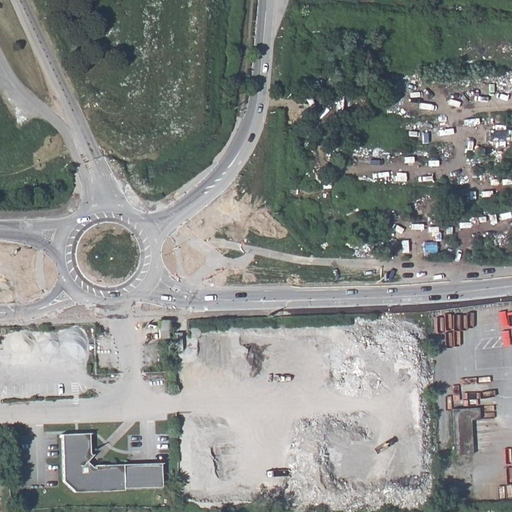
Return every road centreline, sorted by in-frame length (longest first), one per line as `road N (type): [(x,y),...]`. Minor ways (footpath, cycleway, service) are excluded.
road 1 (secondary): [(313,301),(511,286)]
road 2 (secondary): [(127,295),(212,307),(313,301)]
road 3 (secondary): [(313,301),(189,289),(153,262)]
road 4 (tertiary): [(153,246),(224,183),(248,145),(253,117)]
road 5 (tertiary): [(253,117),(213,175),(178,203),(134,216)]
